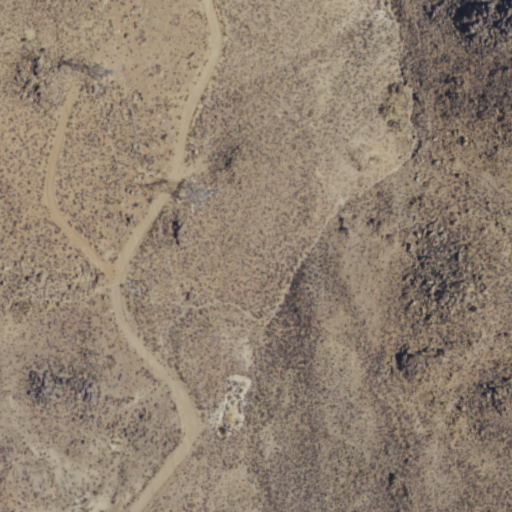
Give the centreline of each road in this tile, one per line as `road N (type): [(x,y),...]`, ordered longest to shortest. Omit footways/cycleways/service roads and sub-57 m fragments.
road 1 (track): [(131,511),(177,452),(179,417),(115,320),(105,272),(171,176),(203,42),(195,0)]
road 2 (track): [(105,272),(67,242),(47,211),(40,178),(67,93)]
